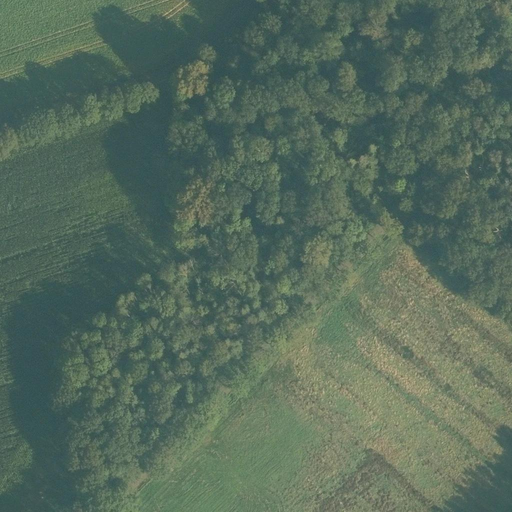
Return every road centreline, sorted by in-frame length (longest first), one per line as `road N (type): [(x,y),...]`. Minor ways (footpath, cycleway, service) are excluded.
road 1 (unclassified): [(108,511),(511,95)]
road 2 (track): [(0,133),(186,69),(244,0)]
